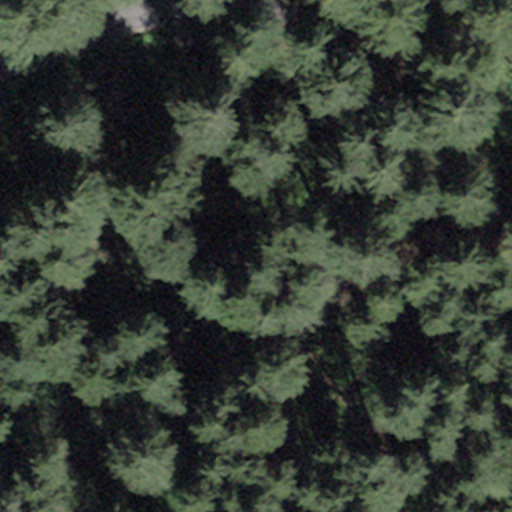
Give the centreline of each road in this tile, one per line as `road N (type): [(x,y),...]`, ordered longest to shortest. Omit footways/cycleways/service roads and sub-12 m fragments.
road 1 (unclassified): [(241,0),(410,36),(511,44)]
road 2 (unclassified): [(0,58),(140,8),(216,0)]
